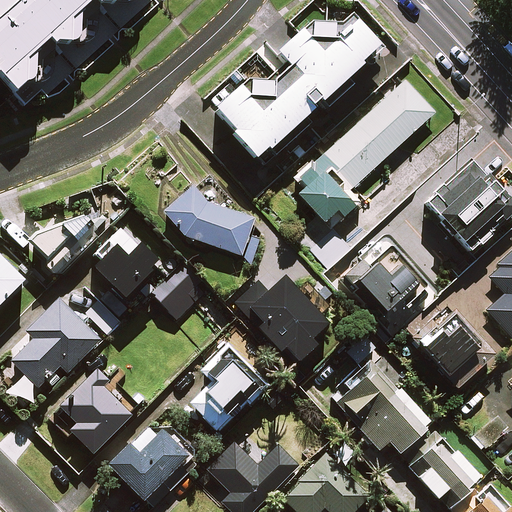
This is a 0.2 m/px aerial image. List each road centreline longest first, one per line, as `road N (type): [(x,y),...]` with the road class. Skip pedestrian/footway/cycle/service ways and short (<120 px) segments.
road 1 (residential): [(0,172),(112,121),(249,0)]
road 2 (tertiary): [(419,0),(511,101)]
